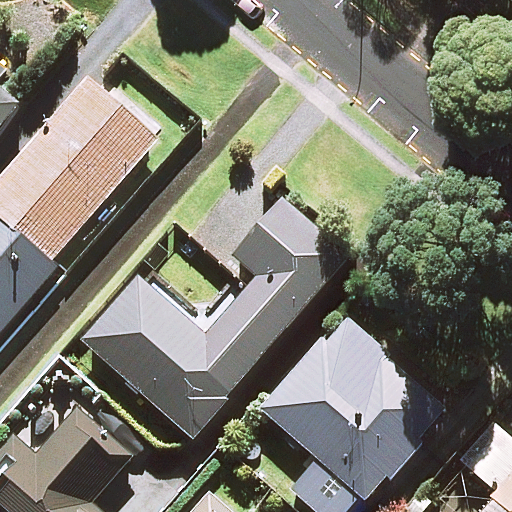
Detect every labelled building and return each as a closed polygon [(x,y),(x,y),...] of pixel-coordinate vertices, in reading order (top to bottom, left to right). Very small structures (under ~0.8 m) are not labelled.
[(0,132),(32,93),(0,67),(0,132)] [(158,144),(86,81),(0,179),(0,337),(57,272),(51,267),(158,144)] [(344,264),(247,182),(203,234),(258,281),(207,340),(139,282),(83,348),(194,441),(344,264)] [(359,511),(448,417),(344,321),(260,411),(317,464),(290,492),(312,511),(359,511)] [(128,466),(76,416),(33,461),(28,457),(0,486),(0,511),(93,511),(89,508),(128,466)] [(511,511),(511,445),(501,435),(470,471),(496,494),(480,511),(511,511)] [(222,511),(208,500),(197,511),(222,511)]
